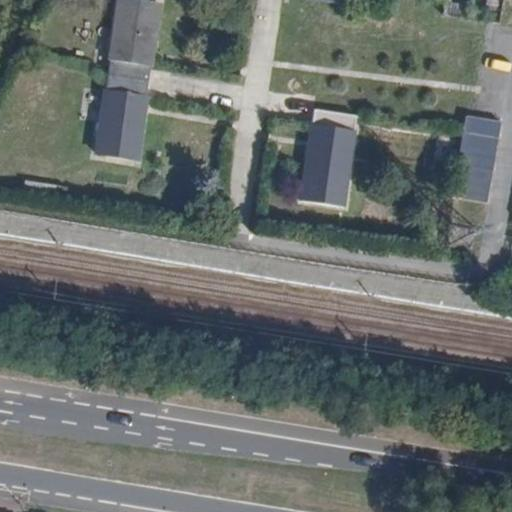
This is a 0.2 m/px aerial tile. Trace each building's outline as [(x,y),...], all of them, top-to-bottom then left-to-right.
[(159,1),(152,0),(121,0),(98,152),(136,158),(145,98),(149,70),(159,1)] [(296,4),(288,3),(287,16),(294,17),(296,4)] [(357,112),(315,106),(302,193),(342,201),(357,112)] [(502,129),(468,124),(455,202),(489,208),(502,129)] [(456,142),(443,140),(441,156),(455,157),(456,142)] [(53,181),(25,176),(23,187),(50,192),(53,181)]
